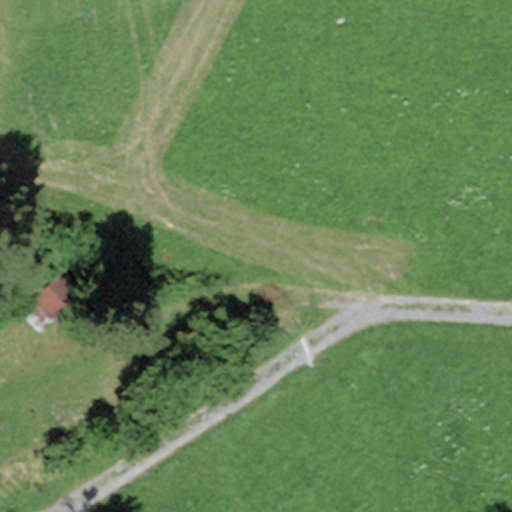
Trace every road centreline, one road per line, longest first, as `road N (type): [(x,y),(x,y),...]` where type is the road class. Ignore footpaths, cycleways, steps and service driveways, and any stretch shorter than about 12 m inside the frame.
road 1 (track): [(511,315),(130,284)]
road 2 (track): [(369,303),(55,511)]
